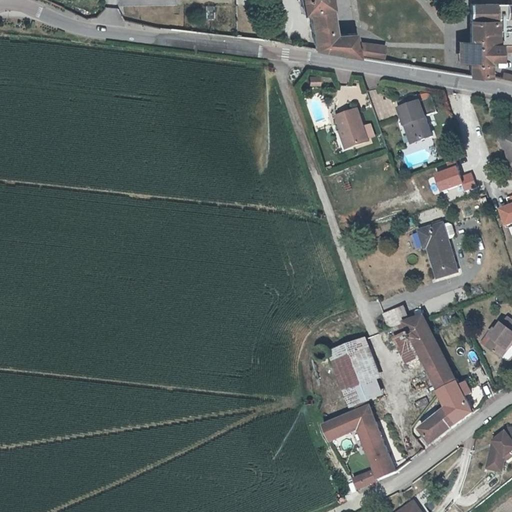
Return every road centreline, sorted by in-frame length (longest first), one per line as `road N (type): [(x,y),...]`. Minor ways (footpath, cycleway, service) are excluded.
road 1 (residential): [(278,53),(363,313),(461,282)]
road 2 (tertiary): [(8,1),(77,27),(278,53)]
road 3 (residential): [(348,506),(404,481),(511,400)]
road 4 (tertiary): [(278,53),(460,83)]
road 5 (unknown): [(347,317),(424,466)]
road 6 (residential): [(460,83),(489,183),(511,184)]
